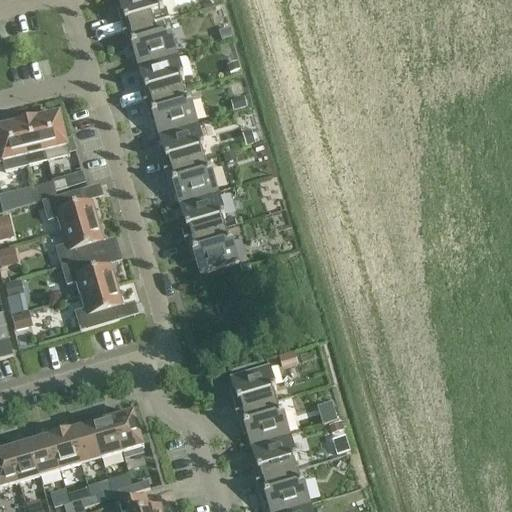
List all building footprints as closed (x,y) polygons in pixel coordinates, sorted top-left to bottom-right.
[(122,35),(123,36),(154,27),(164,24),(161,13),(163,12),(159,0),(117,0),(124,22),(120,23),(123,35),(122,35)] [(132,47),(138,69),(177,57),(170,33),(166,34),(166,35),(158,38),(154,27),(123,36),(123,37),(124,36),(127,48),(132,47)] [(229,29),(219,32),(223,42),(233,38),(229,29)] [(143,104),(143,105),(184,93),(181,82),(184,82),(177,57),(138,69),(145,91),(140,92),(144,104),(143,104)] [(238,65),(227,68),(230,76),(240,73),(238,65)] [(152,116),(159,138),(197,127),(190,102),(188,103),(184,93),(143,105),(143,106),(144,105),(148,117),(152,116)] [(244,100),(231,104),(234,113),(246,109),(244,100)] [(43,145),(48,163),(69,158),(59,116),(38,121),(43,145)] [(17,126),(27,168),(48,163),(43,145),(38,121),(17,126)] [(0,164),(3,164),(5,174),(27,168),(17,126),(0,130),(0,164)] [(163,173),(164,174),(205,162),(202,152),(204,151),(197,127),(159,138),(165,160),(161,161),(164,173),(163,173)] [(251,133),(242,136),(246,148),(255,145),(251,133)] [(234,154),(222,158),(224,165),(236,162),(234,154)] [(173,185),(179,207),(218,196),(211,172),(208,172),(205,162),(164,174),(164,175),(165,174),(168,186),(173,185)] [(52,184),(55,194),(68,190),(65,181),(52,184)] [(42,197),(55,194),(52,184),(40,188),(42,197)] [(58,220),(62,234),(64,233),(98,223),(92,202),(84,205),(80,192),(42,204),(48,223),(58,220)] [(184,242),(184,243),(225,231),(222,220),(225,220),(218,196),(179,207),(186,229),(181,230),(185,242),(184,242)] [(12,199),(0,201),(3,214),(15,211),(12,199)] [(9,218),(0,219),(0,242),(14,239),(9,218)] [(66,247),(56,250),(61,269),(64,268),(99,258),(99,257),(96,246),(104,244),(98,223),(64,233),(62,234),(66,247)] [(228,241),(225,231),(184,243),(184,244),(185,243),(189,255),(193,254),(200,277),(238,265),(231,241),(228,241)] [(9,250),(0,252),(0,269),(13,266),(9,250)] [(61,269),(67,288),(77,285),(81,298),(117,287),(111,267),(103,269),(99,257),(99,258),(64,268),(61,269)] [(249,265),(240,268),(241,270),(242,274),(251,272),(249,268),(249,265)] [(20,283),(4,287),(7,299),(23,295),(20,283)] [(75,314),(80,334),(119,323),(115,310),(123,308),(117,287),(81,298),(85,311),(75,314)] [(24,315),(12,319),(15,333),(28,330),(24,315)] [(0,343),(9,341),(6,328),(0,329),(0,343)] [(283,358),(276,361),(279,370),(286,368),(283,358)] [(235,416),(277,404),(274,393),(276,393),(269,368),(230,379),(237,402),(233,403),(236,415),(235,416)] [(244,427),(251,449),(289,438),(282,414),(280,414),(277,404),(235,416),(236,417),(236,416),(240,428),(244,427)] [(112,421),(123,456),(144,450),(133,415),(112,421)] [(92,427),(102,462),(123,456),(112,421),(92,427)] [(341,424),(329,428),(331,436),(343,432),(341,424)] [(71,433),(81,468),(102,462),(92,427),(71,433),(71,432),(71,433)] [(50,440),(60,474),(81,468),(71,433),(50,439),(50,440)] [(256,485),(297,473),(294,463),(297,462),(289,438),(251,449),(258,471),(253,472),(256,484),(256,485)] [(29,446),(40,480),(60,474),(50,440),(50,439),(49,439),(49,440),(29,446)] [(8,452),(19,487),(40,480),(29,446),(8,452)] [(0,492),(19,487),(8,452),(0,454),(0,492)] [(265,496),(269,511),(291,511),(310,506),(303,483),(300,483),(297,473),(256,485),(256,486),(257,486),(260,497),(265,496)] [(132,488),(134,496),(150,492),(147,484),(132,488)] [(119,501),(134,496),(132,488),(117,493),(119,501)] [(110,491),(101,494),(104,505),(113,503),(110,491)] [(84,511),(99,507),(97,499),(81,503),(84,511)] [(72,506),(74,511),(84,511),(81,503),(72,506)] [(161,511),(161,507),(144,511),(135,511),(133,503),(106,511),(161,511)]
